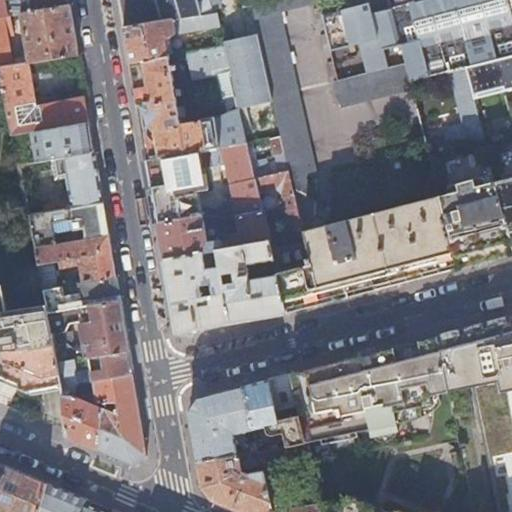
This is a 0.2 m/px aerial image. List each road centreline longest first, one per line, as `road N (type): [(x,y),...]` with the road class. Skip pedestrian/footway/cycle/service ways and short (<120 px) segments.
road 1 (residential): [(158,374),(92,0)]
road 2 (residential): [(511,291),(158,374)]
road 3 (residential): [(0,437),(178,510)]
road 4 (residential): [(178,510),(158,374)]
